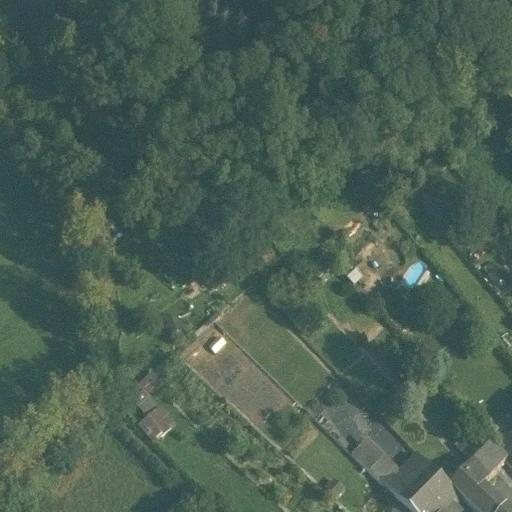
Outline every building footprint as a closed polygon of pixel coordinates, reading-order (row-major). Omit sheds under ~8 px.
[(165,320),(170,336),(181,333),(177,317),(165,320)] [(475,427),(479,432),(492,420),(469,394),(455,405),(475,427)] [(473,465),(491,447),(492,448),(492,447),(479,432),(475,427),(452,450),(470,467),(473,465)] [(511,439),(502,450),(498,454),(506,463),(511,469),(511,439)] [(502,450),(496,443),(492,447),(498,454),(502,450)] [(398,480),(363,446),(351,458),(386,492),(398,480)] [(492,448),(491,447),(473,465),(490,481),(506,465),(492,448)] [(449,490),(417,460),(398,480),(386,492),(400,506),(406,511),(435,511),(445,503),(441,499),(449,491),(449,490)] [(508,511),(482,490),(490,481),(473,465),(470,467),(449,490),(449,491),(454,495),(460,501),(471,511),(508,511)] [(454,495),(448,501),(454,507),(460,501),(454,495)]
